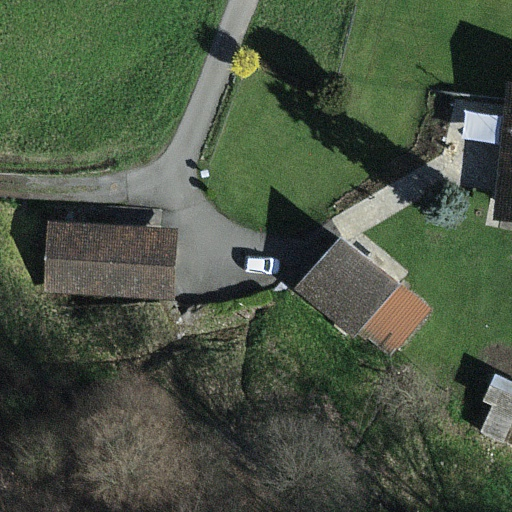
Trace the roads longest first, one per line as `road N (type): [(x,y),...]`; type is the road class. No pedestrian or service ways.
road 1 (residential): [(167,182),(245,0)]
road 2 (track): [(0,183),(68,190),(167,182)]
